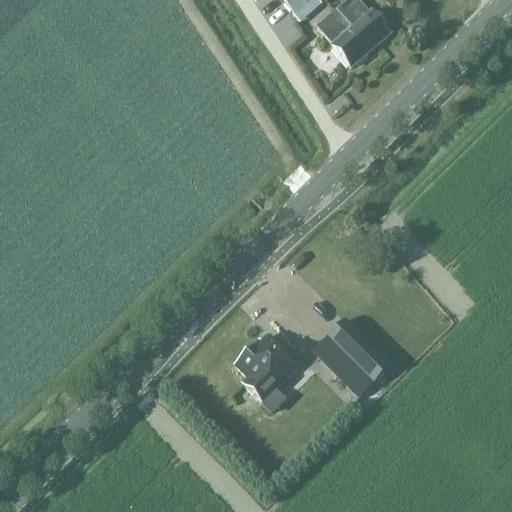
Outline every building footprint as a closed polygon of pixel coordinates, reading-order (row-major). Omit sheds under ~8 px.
[(315,0),(276,0),(293,19),(315,0)] [(332,48),(351,70),(387,38),(368,16),(365,19),(349,0),(316,30),(329,45),(332,43),(334,46),(332,48)] [(308,288),(336,268),(328,258),(301,278),(308,288)] [(345,325),(314,356),(358,399),(389,368),(345,325)] [(235,366),(233,368),(246,381),(241,386),(244,389),(260,406),(298,368),(268,338),(260,346),(258,344),(252,349),(235,365),(235,366)]
